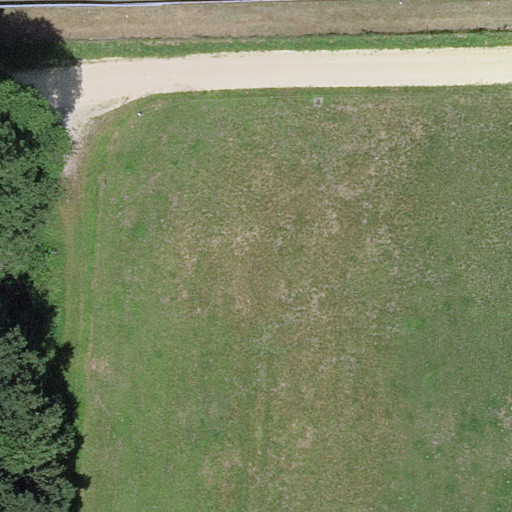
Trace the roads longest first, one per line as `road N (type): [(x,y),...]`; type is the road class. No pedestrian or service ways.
road 1 (track): [(511,66),(0,91)]
road 2 (track): [(60,92),(25,511)]
